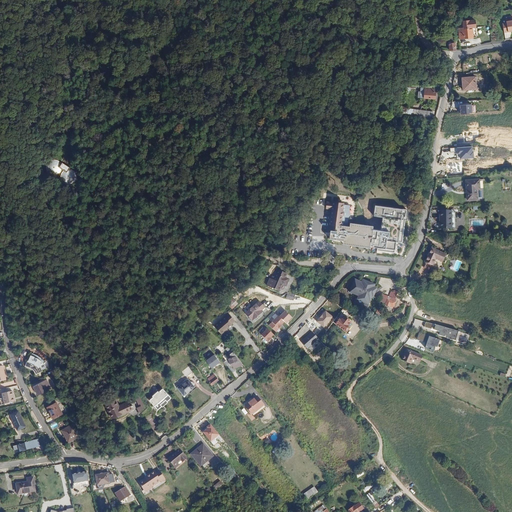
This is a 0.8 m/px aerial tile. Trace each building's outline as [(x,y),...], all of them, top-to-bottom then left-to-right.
[(504,32),(511,31),(511,19),(502,21),(504,32)] [(458,29),(459,39),(473,37),(472,28),(475,27),(474,20),(462,22),(463,29),(458,29)] [(461,78),(462,91),(475,90),(474,77),(461,78)] [(423,90),(423,99),(428,99),(433,99),(434,94),(432,93),(432,90),(423,90)] [(460,113),(474,113),(474,103),(460,104),(460,113)] [(389,155),(388,170),(396,170),(396,164),(400,164),(401,158),(401,155),(389,155)] [(59,168),(61,164),(60,163),(60,162),(58,161),(56,160),(54,160),(52,160),(50,161),(49,162),(47,164),(47,166),(46,167),(47,169),(47,171),(48,172),(49,174),(50,175),(52,175),(54,175),(55,175),(57,175),(59,174),(60,173),(61,171),(62,170),(59,168)] [(66,173),(69,169),(70,168),(62,163),(61,164),(59,168),(62,170),(63,171),(66,173)] [(64,183),(65,184),(66,185),(68,185),(70,185),(72,184),(74,183),(75,182),(76,180),(76,178),(76,175),(75,173),(74,172),(73,171),(71,169),(69,169),(66,173),(63,171),(62,172),(61,173),(61,174),(61,176),(61,178),(61,180),(62,182),(64,183)] [(464,182),(465,202),(474,201),(474,192),(477,192),(476,182),(464,182)] [(371,226),(349,224),(340,224),(342,203),(332,202),(332,203),(326,203),(326,209),(331,209),(331,217),(329,219),(329,221),(330,222),(330,239),(344,240),(347,240),(355,240),(355,242),(359,243),(359,241),(371,242),(371,226)] [(406,228),(409,208),(375,204),(373,215),(382,216),(380,228),(392,230),(392,227),(388,227),(389,224),(395,225),(393,237),(400,238),(399,240),(403,241),(405,228),(406,228)] [(436,221),(436,230),(448,230),(447,221),(436,221)] [(432,249),(429,263),(437,265),(439,258),(446,259),(448,252),(432,249)] [(457,259),(452,270),(458,272),(462,262),(457,259)] [(285,278),(287,274),(277,270),(273,280),(270,279),(267,286),(279,291),(282,285),(286,286),(289,280),(285,278)] [(357,301),(368,305),(371,297),(368,296),(369,293),(371,293),(372,288),(373,286),(361,281),(360,283),(354,281),(349,294),(356,297),(356,295),(358,296),(357,301)] [(379,300),(386,302),(385,305),(389,307),(392,308),(394,303),(395,299),(394,299),(396,294),(390,292),(388,297),(381,294),(379,300)] [(293,301),(295,295),(288,293),(286,299),(293,301)] [(232,308),(237,303),(232,299),(227,303),(232,308)] [(262,310),(265,308),(259,302),(246,313),(252,321),(263,312),(262,310)] [(278,333),(293,316),(285,309),(270,326),(278,333)] [(326,310),(318,322),(326,328),(335,316),(326,310)] [(230,323),(234,320),(228,312),(213,325),(221,334),(225,330),(224,329),(231,324),(230,323)] [(335,324),(344,331),(344,330),(346,332),(349,328),(347,326),(350,323),(343,317),(341,320),(339,319),(335,324)] [(415,319),(414,326),(424,329),(426,322),(415,319)] [(461,332),(426,322),(425,327),(441,332),(440,335),(458,341),(461,332)] [(268,342),(276,335),(269,328),(262,335),(268,342)] [(302,341),(310,349),(321,338),(313,330),(302,341)] [(430,336),(426,348),(436,351),(438,346),(440,347),(442,340),(430,336)] [(237,361),(236,356),(233,351),(227,347),(225,349),(230,354),(231,358),(228,359),(230,363),(237,361)] [(406,351),(421,358),(423,354),(407,348),(406,351)] [(27,359),(30,352),(22,349),(20,354),(22,360),(23,365),(32,369),(35,371),(36,374),(43,371),(42,370),(46,368),(45,366),(43,363),(45,362),(43,360),(40,357),(32,354),(29,360),(27,359)] [(406,351),(403,357),(412,361),(413,357),(421,360),(421,358),(406,351)] [(214,370),(226,361),(223,357),(219,360),(220,362),(217,365),(214,361),(209,364),(214,370)] [(181,372),(184,375),(186,377),(194,371),(190,365),(181,372)] [(219,380),(214,374),(207,379),(212,385),(219,380)] [(177,381),(179,384),(181,385),(187,379),(186,377),(184,375),(183,376),(178,380),(177,381)] [(52,388),(47,379),(33,387),(35,390),(38,395),(52,388)] [(188,379),(187,379),(181,385),(177,388),(184,395),(191,389),(194,387),(188,379)] [(12,398),(14,398),(13,395),(12,391),(2,393),(4,404),(13,402),(12,398)] [(166,392),(165,391),(157,395),(149,400),(157,410),(162,406),(160,404),(157,401),(166,392)] [(171,398),(166,392),(157,401),(160,404),(163,402),(165,400),(167,401),(171,398)] [(138,412),(141,408),(140,405),(142,404),(140,399),(139,399),(137,394),(133,396),(138,406),(136,407),(138,412)] [(257,396),(245,406),(251,414),(263,404),(257,396)] [(105,405),(111,418),(115,416),(116,417),(122,414),(118,406),(115,400),(105,405)] [(129,401),(118,406),(122,414),(128,412),(133,409),(129,401)] [(53,419),(62,414),(56,402),(47,407),(50,413),(53,419)] [(150,426),(154,424),(157,422),(147,408),(141,414),(150,426)] [(17,431),(25,427),(22,419),(18,411),(10,415),(17,431)] [(203,431),(213,442),(222,435),(211,423),(203,431)] [(73,424),(65,429),(62,430),(69,442),(71,441),(74,439),(73,438),(79,435),(73,424)] [(25,443),(26,449),(34,448),(40,446),(38,440),(25,443)] [(26,449),(25,443),(12,447),(13,451),(16,450),(18,449),(19,453),(27,451),(26,449)] [(202,444),(191,454),(202,468),(208,463),(206,460),(211,455),(202,444)] [(179,449),(167,458),(174,467),(178,464),(177,462),(180,460),(181,460),(185,457),(179,449)] [(146,493),(167,481),(160,469),(139,481),(146,493)] [(72,475),(74,484),(90,481),(87,471),(72,475)] [(15,481),(17,492),(35,488),(32,473),(26,475),(27,478),(15,481)] [(95,475),(97,485),(109,483),(108,476),(107,473),(95,475)] [(213,486),(216,490),(222,484),(221,482),(220,481),(213,486)] [(308,498),(318,491),(314,486),(304,493),(308,498)] [(118,491),(123,499),(125,498),(129,495),(130,495),(125,487),(118,491)] [(367,495),(377,508),(381,505),(373,495),(377,492),(374,489),(367,495)]
